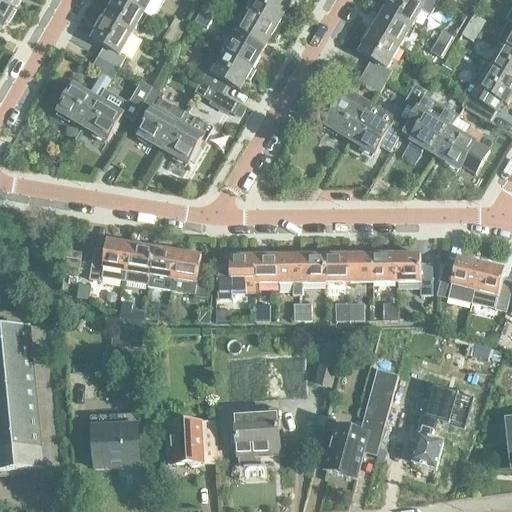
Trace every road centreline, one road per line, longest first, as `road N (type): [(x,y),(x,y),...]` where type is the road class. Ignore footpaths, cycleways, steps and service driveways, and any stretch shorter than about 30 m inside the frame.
road 1 (residential): [(494,218),(219,218)]
road 2 (residential): [(219,218),(232,181),(340,0)]
road 3 (residential): [(219,218),(0,185)]
road 4 (residential): [(71,0),(0,121)]
